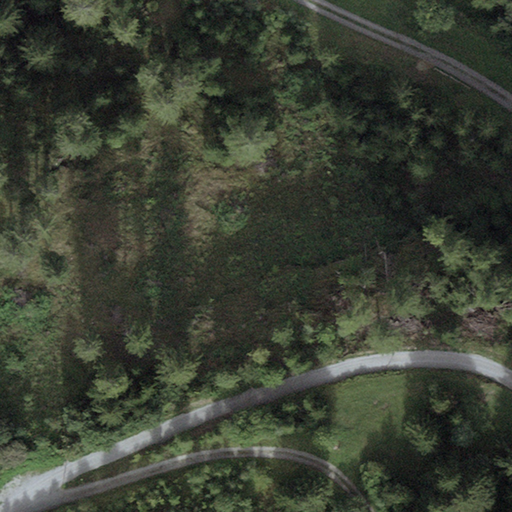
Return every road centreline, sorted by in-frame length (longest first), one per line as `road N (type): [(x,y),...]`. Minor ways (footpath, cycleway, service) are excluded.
road 1 (track): [(4,511),(200,408),(393,359),(464,359),(511,382)]
road 2 (track): [(14,505),(249,450),(318,460),(366,511)]
road 3 (track): [(312,0),(461,67),(511,102)]
road 4 (track): [(414,0),(482,51),(508,99)]
